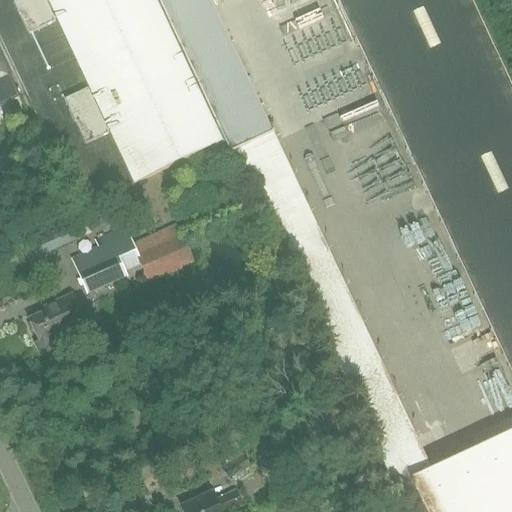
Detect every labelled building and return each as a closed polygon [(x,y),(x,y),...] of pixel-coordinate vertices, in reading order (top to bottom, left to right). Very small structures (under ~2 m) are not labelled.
[(336,0),(401,139),(511,375),(511,435),(433,472),(209,0),(0,0),(0,39),(31,105),(60,166),(71,190),(81,212),(91,207),(227,143),(233,155),(238,153),(297,277),(398,493),(414,485),(426,511),(511,511),(511,90),(469,0),(336,0)] [(0,104),(19,96),(0,55),(0,104)] [(73,260),(79,273),(87,292),(124,276),(143,268),(148,280),(196,259),(181,223),(132,244),(129,236),(73,260)] [(85,327),(72,296),(41,308),(43,313),(28,319),(37,342),(34,343),(40,355),(60,347),(57,339),(85,327)] [(236,511),(243,509),(236,492),(215,501),(212,493),(180,506),(182,511),(236,511)]
